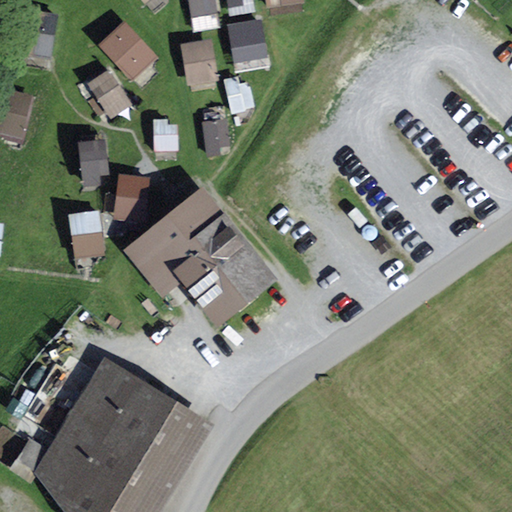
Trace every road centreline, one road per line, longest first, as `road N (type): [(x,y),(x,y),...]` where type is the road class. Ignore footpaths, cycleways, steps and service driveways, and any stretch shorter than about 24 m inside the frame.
road 1 (unclassified): [(511,226),(267,397),(232,438),(190,511)]
road 2 (unknown): [(327,354),(250,255)]
